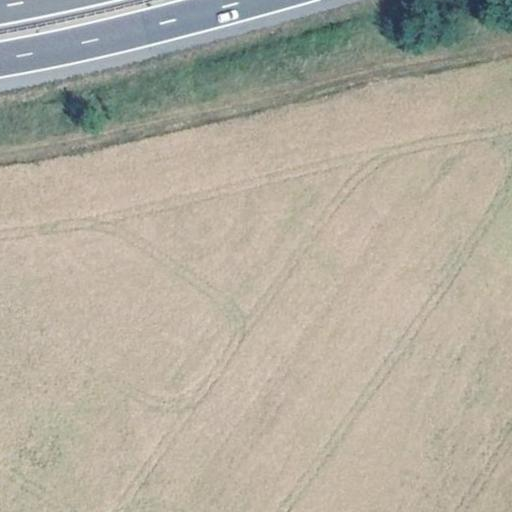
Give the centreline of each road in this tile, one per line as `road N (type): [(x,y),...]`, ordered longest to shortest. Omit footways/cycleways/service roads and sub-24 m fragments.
road 1 (motorway): [(0,58),(249,0)]
road 2 (unknown): [(0,98),(124,68)]
